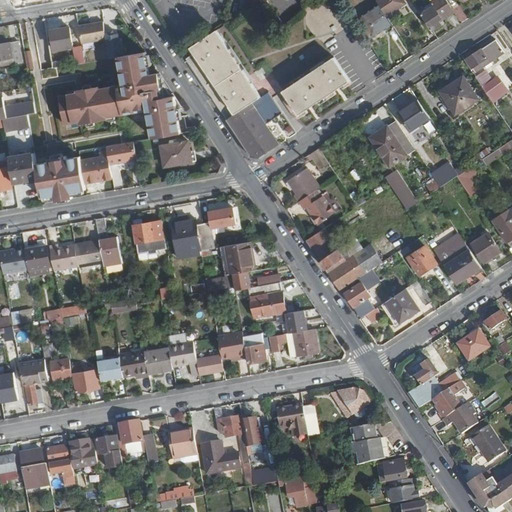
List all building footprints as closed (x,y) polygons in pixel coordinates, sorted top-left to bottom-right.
[(406,3),(404,0),(377,0),(376,1),(386,16),(406,3)] [(454,10),(447,0),(434,0),(433,1),(434,5),(421,14),(432,30),(442,23),(440,19),(454,10)] [(391,24),(378,6),(360,18),(372,37),(391,24)] [(60,27),(60,20),(45,21),(46,28),(60,27)] [(106,31),(104,22),(80,26),(82,43),(107,39),(106,31)] [(73,46),(70,27),(51,30),(55,50),(73,46)] [(261,96),(218,29),(191,47),(195,52),(187,57),(227,119),(261,96)] [(125,56),(122,38),(120,38),(119,33),(115,34),(114,30),(106,31),(107,39),(111,58),(119,57),(125,56)] [(492,80),(483,67),(504,53),(495,41),(467,59),(475,72),(474,72),(493,101),(505,93),(496,78),(492,80)] [(21,62),(17,42),(0,44),(0,61),(12,59),(13,64),(21,62)] [(74,65),(84,62),(80,45),(70,47),(74,65)] [(30,50),(23,51),(25,70),(32,69),(30,50)] [(168,94),(163,86),(162,86),(159,72),(150,74),(146,52),(125,56),(119,57),(124,86),(118,87),(117,85),(100,89),(99,86),(77,90),(78,93),(61,96),(66,125),(80,122),(81,125),(108,120),(108,117),(148,110),(153,138),(181,133),(179,117),(171,118),(170,111),(177,109),(175,96),(173,93),(168,94)] [(106,59),(104,52),(92,54),(94,61),(106,59)] [(298,114),(350,81),(335,56),(283,90),(298,114)] [(60,67),(59,60),(52,61),(53,68),(60,67)] [(478,98),(463,75),(441,90),(456,113),(478,98)] [(283,112),(269,91),(261,96),(227,119),(226,119),(250,156),(258,159),(279,144),(266,124),(283,112)] [(36,113),(34,103),(6,107),(4,97),(0,98),(0,118),(3,118),(29,114),(36,113)] [(430,118),(419,99),(399,113),(410,130),(430,118)] [(31,128),(29,114),(3,118),(6,132),(31,128)] [(406,155),(387,125),(378,131),(380,133),(376,137),(376,140),(376,143),(377,146),(379,149),(390,166),(406,155)] [(138,159),(135,141),(107,147),(108,153),(110,165),(138,159)] [(192,162),(189,141),(161,146),(164,167),(192,162)] [(501,156),(497,149),(489,153),(486,148),(478,152),(485,165),(501,156)] [(40,179),(37,164),(35,153),(29,154),(28,150),(20,151),(20,155),(10,157),(15,184),(40,179)] [(110,165),(108,153),(101,155),(102,158),(81,162),(85,183),(113,178),(110,165)] [(81,162),(80,156),(68,158),(67,156),(49,159),(50,162),(37,164),(40,179),(43,198),(56,195),(57,199),(73,195),(73,192),(86,190),(85,183),(81,162)] [(424,185),(430,193),(457,174),(448,161),(429,174),(433,179),(424,185)] [(0,189),(12,188),(8,167),(0,168),(0,189)] [(472,182),(468,177),(474,173),(470,167),(456,176),(464,188),(472,182)] [(316,189),(321,187),(308,168),(289,181),(297,193),(294,194),(299,201),(316,189)] [(411,206),(394,181),(389,184),(406,209),(411,206)] [(454,182),(449,185),(454,193),(460,190),(454,182)] [(335,212),(330,203),(328,204),(323,196),(321,196),(316,189),(299,201),(304,209),(307,207),(320,225),(328,219),(327,217),(335,212)] [(511,237),(511,207),(493,220),(502,234),(501,234),(505,242),(511,237)] [(211,223),(204,224),(209,250),(215,248),(212,229),(237,224),(234,208),(209,212),(211,223)] [(122,265),(117,237),(107,239),(104,218),(96,220),(104,268),(122,265)] [(209,250),(204,224),(198,225),(197,220),(176,224),(180,243),(200,240),(202,251),(209,250)] [(169,248),(164,221),(136,225),(141,253),(150,251),(151,255),(159,253),(159,250),(169,248)] [(337,250),(328,235),(336,230),(332,223),(309,239),(317,251),(314,253),(320,261),(328,256),(337,250)] [(500,252),(487,233),(471,243),(483,262),(500,252)] [(48,267),(46,257),(49,256),(47,246),(46,246),(44,239),(37,240),(38,247),(25,249),(29,269),(29,271),(48,267)] [(101,262),(97,241),(83,244),(83,242),(75,243),(79,264),(79,266),(101,262)] [(79,264),(75,243),(59,246),(58,242),(50,244),(54,269),(79,264)] [(250,242),(229,246),(234,275),(248,272),(254,271),(250,242)] [(370,269),(381,262),(370,245),(354,255),(347,243),(337,250),(328,256),(342,276),(334,282),(339,290),(342,288),(370,269)] [(436,264),(424,246),(408,257),(420,275),(436,264)] [(29,269),(25,249),(15,251),(15,249),(0,252),(4,274),(29,269)] [(481,268),(469,249),(452,259),(448,253),(439,259),(454,282),(466,274),(468,277),(481,268)] [(366,292),(379,283),(370,269),(342,288),(360,318),(373,309),(367,299),(369,296),(366,292)] [(234,275),(232,275),(236,291),(250,288),(251,288),(248,272),(234,275)] [(281,282),(280,274),(258,278),(260,286),(281,282)] [(418,310),(407,292),(412,288),(424,305),(430,301),(416,280),(385,301),(393,313),(388,316),(394,325),(418,310)] [(287,312),(281,282),(260,286),(251,288),(250,288),(256,318),(287,312)] [(203,283),(192,285),(193,292),(205,290),(203,283)] [(176,298),(174,287),(161,290),(163,300),(176,298)] [(124,307),(121,291),(111,293),(113,309),(120,308),(124,307)] [(87,314),(86,306),(62,311),(63,318),(87,314)] [(308,330),(304,310),(278,316),(280,323),(287,322),(290,333),(294,332),(308,330)] [(505,320),(500,312),(484,323),(489,330),(505,320)] [(78,316),(63,319),(65,326),(79,323),(78,316)] [(0,327),(13,325),(12,318),(0,319),(0,327)] [(320,353),(316,328),(308,330),(294,332),(299,357),(320,353)] [(489,348),(478,330),(457,344),(468,362),(489,348)] [(244,336),(243,332),(218,336),(222,356),(222,358),(238,355),(239,359),(248,358),(244,336)] [(267,347),(265,336),(263,336),(263,332),(244,336),(248,358),(249,363),(251,363),(252,366),(259,364),(258,362),(267,360),(265,347),(267,347)] [(284,341),(282,335),(269,337),(272,348),(280,347),(279,342),(284,341)] [(197,360),(194,341),(169,346),(170,349),(173,367),(190,364),(193,376),(201,375),(198,360),(197,360)] [(511,352),(506,345),(498,349),(503,357),(511,352)] [(51,357),(49,347),(43,348),(44,358),(51,357)] [(145,353),(144,349),(120,353),(120,357),(124,376),(140,374),(141,377),(149,376),(149,374),(145,353)] [(173,367),(170,349),(145,353),(149,374),(174,371),(173,367)] [(447,368),(437,353),(420,364),(424,371),(416,376),(421,384),(422,385),(425,383),(447,368)] [(222,358),(222,356),(198,360),(201,375),(224,371),(222,358)] [(124,376),(120,357),(98,362),(102,382),(124,379),(124,376)] [(73,377),(70,359),(52,362),(55,380),(73,377)] [(49,381),(45,360),(20,364),(24,385),(26,385),(30,405),(44,403),(41,389),(36,390),(34,383),(49,381)] [(100,388),(96,369),(74,373),(78,392),(100,388)] [(14,373),(0,374),(0,397),(1,403),(18,400),(14,373)] [(462,407),(454,396),(466,388),(460,381),(445,391),(433,399),(441,411),(439,413),(443,419),(462,407)] [(433,399),(445,391),(442,386),(431,393),(425,383),(422,385),(421,384),(408,393),(419,408),(433,399)] [(347,418),(370,402),(362,391),(353,387),(330,394),(347,418)] [(476,424),(470,416),(475,413),(469,402),(462,407),(443,419),(447,426),(454,421),(462,434),(476,424)] [(304,407),(304,403),(290,406),(291,409),(278,412),(281,428),(293,426),(294,433),(308,431),(304,407)] [(511,405),(511,403),(503,408),(507,415),(511,412),(511,405)] [(319,434),(315,405),(304,407),(308,431),(309,436),(319,434)] [(511,422),(501,407),(497,411),(506,426),(511,422)] [(263,432),(260,418),(256,419),(255,417),(254,415),(248,417),(247,419),(247,421),(246,421),(251,452),(265,449),(264,440),(266,440),(265,432),(263,432)] [(245,439),(241,416),(219,420),(220,428),(224,427),(226,438),(240,436),(244,464),(250,463),(246,439),(245,439)] [(144,440),(141,421),(122,424),(125,443),(144,440)] [(377,439),(376,431),(375,425),(355,428),(358,448),(354,449),(355,454),(359,453),(361,464),(394,456),(383,438),(377,439)] [(506,452),(488,426),(471,437),(488,464),(506,452)] [(198,454),(194,430),(185,431),(185,433),(179,434),(179,432),(169,434),(173,459),(198,454)] [(120,451),(117,436),(97,439),(99,454),(120,451)] [(98,463),(94,440),(69,444),(73,468),(98,463)] [(242,467),(240,451),(225,454),(223,441),(203,444),(208,473),(242,467)] [(73,471),(71,460),(69,460),(66,445),(48,448),(52,475),(73,471)] [(146,447),(149,462),(159,460),(157,446),(146,447)] [(44,464),(42,449),(22,453),(27,487),(40,485),(39,482),(50,480),(47,464),(44,464)] [(0,473),(23,470),(21,455),(0,458),(0,473)] [(408,477),(405,459),(380,464),(382,481),(408,477)] [(279,481),(276,467),(263,469),(264,472),(252,474),(254,486),(279,481)] [(502,506),(511,499),(511,474),(498,484),(489,470),(467,484),(480,503),(483,502),(486,507),(493,507),(500,503),(502,506)] [(315,503),(310,476),(303,477),(308,502),(308,505),(315,503)] [(308,502),(303,477),(279,481),(280,487),(288,486),(290,498),(296,497),(297,504),(308,502)] [(414,492),(411,479),(390,483),(393,504),(421,499),(419,491),(414,492)] [(193,496),(192,490),(179,492),(180,499),(193,496)] [(239,503),(237,491),(208,496),(209,503),(218,501),(219,507),(239,503)] [(194,503),(193,496),(180,499),(181,506),(194,503)] [(177,506),(176,499),(168,501),(161,502),(162,508),(177,506)] [(427,511),(426,503),(405,506),(405,511),(427,511)]
